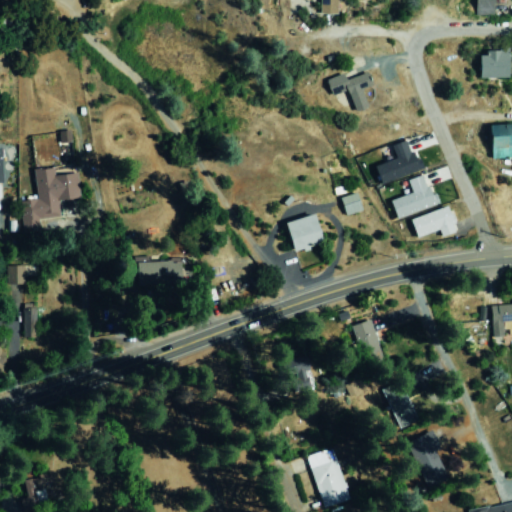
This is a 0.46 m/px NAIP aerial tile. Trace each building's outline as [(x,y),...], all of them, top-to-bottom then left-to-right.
[(319,0),(319,14),(337,14),(337,0),(319,0)] [(475,0),(476,15),(494,15),(493,0),(475,0)] [(485,50),(485,56),(478,56),(478,78),(507,78),(507,49),(485,50)] [(325,79),(330,96),(347,91),(353,112),(367,108),(361,90),(371,87),(367,73),(344,79),(343,74),(325,79)] [(511,126),(485,126),(485,157),(511,157),(511,126)] [(74,174),(53,176),(52,168),(39,170),(44,215),(60,214),(59,201),(77,199),(74,174)] [(396,219),(435,205),(424,174),(406,181),(410,193),(389,201),(396,219)] [(345,216),(361,211),(356,193),(339,198),(345,216)] [(409,219),(416,239),(439,231),(440,237),(456,232),(448,206),(409,219)] [(284,223),(292,253),(321,245),(313,215),(284,223)] [(136,263),(136,286),(181,284),(180,262),(136,263)] [(500,336),(499,323),(511,321),(511,302),(486,305),(489,337),(500,336)] [(350,326),(364,361),(382,354),(367,319),(350,326)] [(292,375),(298,391),(314,386),(303,355),(282,362),(287,377),(292,375)] [(417,419),(398,380),(380,389),(399,428),(417,419)] [(405,441),(425,489),(448,480),(435,451),(440,449),(433,430),(405,441)] [(347,500),(331,448),(305,456),(321,508),(347,500)] [(486,511),(511,511),(511,503),(485,505),(485,511),(486,511)]
